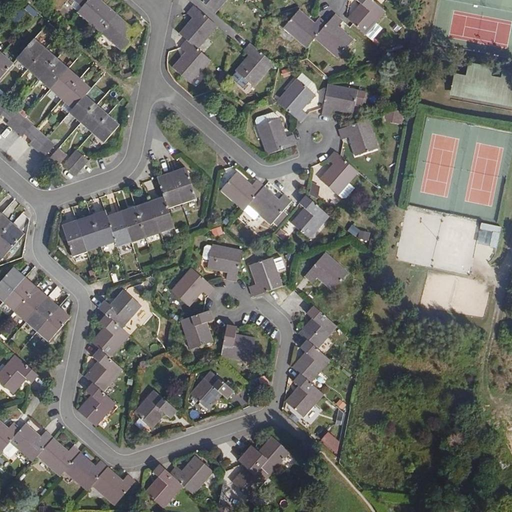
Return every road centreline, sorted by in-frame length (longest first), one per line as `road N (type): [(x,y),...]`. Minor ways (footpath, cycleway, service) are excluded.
road 1 (residential): [(40,199),(44,262),(84,295),(65,411),(117,461),(275,412),(287,337),(257,303),(232,303)]
road 2 (residential): [(149,79),(261,172),(303,162),(316,138)]
road 3 (residential): [(149,79),(130,161),(116,176),(40,199)]
